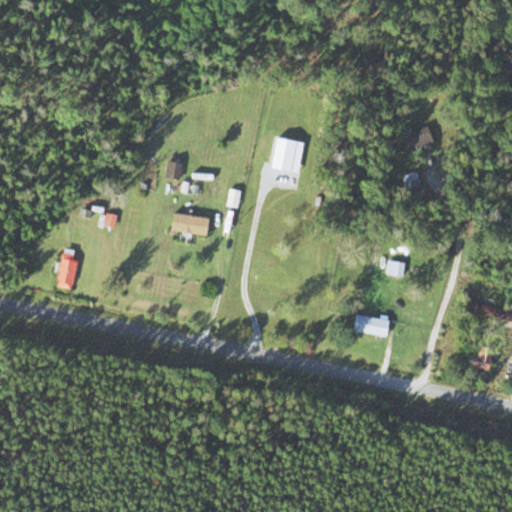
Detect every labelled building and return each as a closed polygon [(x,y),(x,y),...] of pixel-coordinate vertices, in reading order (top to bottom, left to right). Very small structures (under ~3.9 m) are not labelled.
[(422,126),(405,133),(403,127),(393,130),(402,152),(429,141),(422,126)] [(175,179),(178,163),(163,161),(161,177),(175,179)] [(398,175),(402,190),(417,186),(413,171),(398,175)] [(237,190),(225,189),(224,206),(236,207),(237,190)] [(201,236),(205,218),(167,211),(163,229),(201,236)] [(48,283),(62,289),(76,253),(62,247),(48,283)] [(402,263),(384,261),(383,274),(401,275),(402,263)] [(511,323),(511,314),(473,302),(469,314),(511,326),(511,323)] [(381,337),(385,321),(352,313),(348,329),(381,337)] [(489,348),(469,343),(464,365),(484,369),(489,348)]
